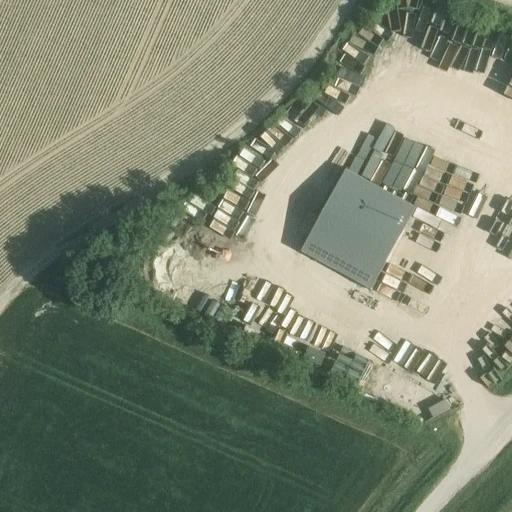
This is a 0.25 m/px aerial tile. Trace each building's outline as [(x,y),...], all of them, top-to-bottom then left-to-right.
[(461,14),(465,2),(458,0),(415,0),(410,16),(433,24),(439,7),(461,14)] [(414,56),(436,65),(445,41),(424,33),(414,56)] [(447,145),(444,155),(469,163),(472,152),(447,145)] [(293,163),(276,166),(278,176),(295,173),(293,163)] [(301,254),(371,292),(416,209),(347,171),(301,254)] [(460,202),(455,215),(473,223),(478,210),(460,202)] [(447,400),(429,410),(434,420),(452,410),(447,400)] [(454,432),(467,424),(461,415),(448,424),(454,432)]
